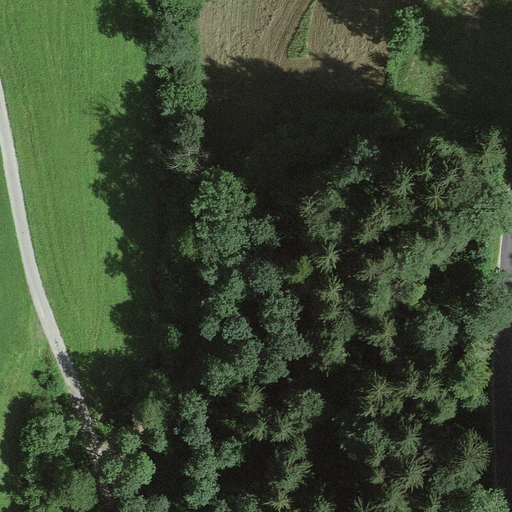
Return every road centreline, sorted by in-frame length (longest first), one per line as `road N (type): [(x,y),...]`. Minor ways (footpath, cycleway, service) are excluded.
road 1 (track): [(0,104),(35,296),(84,398),(109,511)]
road 2 (unclassified): [(506,448),(502,327),(511,227)]
